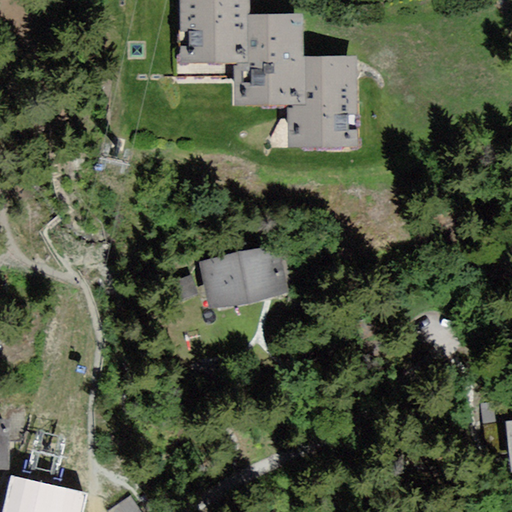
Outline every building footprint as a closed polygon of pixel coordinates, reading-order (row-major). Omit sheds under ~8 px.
[(242,0),(176,0),(172,92),(228,90),(229,113),(279,112),(281,153),(353,154),(350,62),(297,61),(296,33),(243,34),(242,0)] [(193,267),(204,317),(283,302),(273,251),(193,267)] [(502,477),(511,475),(511,425),(497,427),(502,477)] [(81,511),(87,489),(13,470),(2,511),(81,511)] [(145,511),(130,491),(112,504),(117,511),(145,511)]
